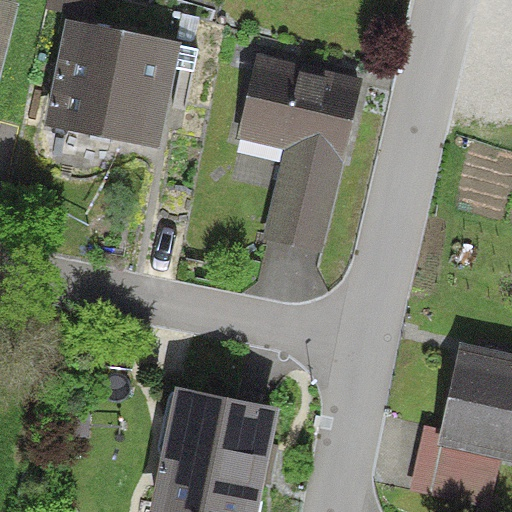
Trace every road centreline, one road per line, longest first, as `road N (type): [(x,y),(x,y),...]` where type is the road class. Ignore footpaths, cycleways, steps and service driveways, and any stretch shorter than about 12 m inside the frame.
road 1 (residential): [(0,262),(360,350)]
road 2 (residential): [(360,350),(455,0)]
road 3 (residential): [(333,511),(360,350)]
